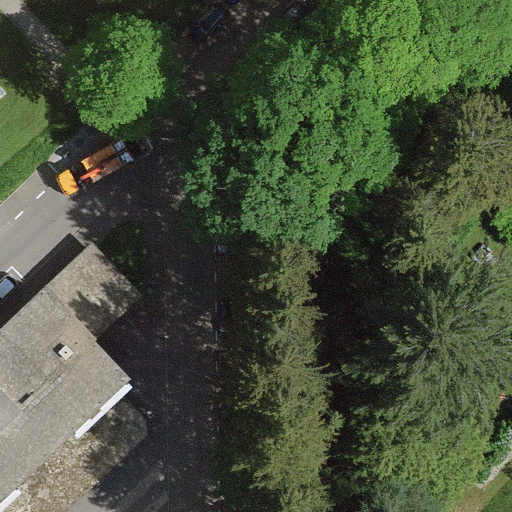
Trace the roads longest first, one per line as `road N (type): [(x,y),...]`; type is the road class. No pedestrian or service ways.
road 1 (residential): [(243,20),(235,511)]
road 2 (residential): [(0,255),(243,20)]
